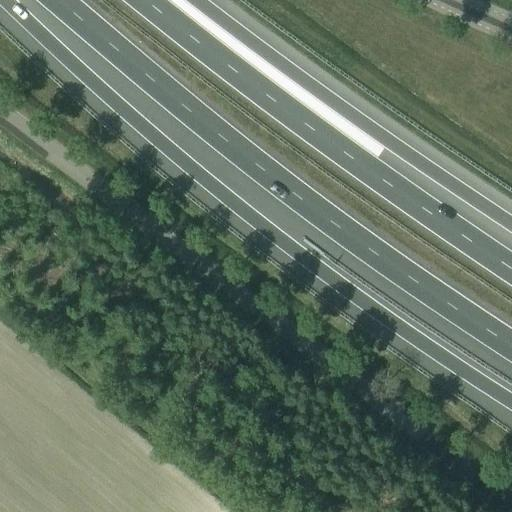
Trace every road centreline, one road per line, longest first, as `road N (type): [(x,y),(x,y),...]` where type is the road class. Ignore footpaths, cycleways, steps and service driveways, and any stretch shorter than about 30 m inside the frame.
road 1 (tertiary): [(511,505),(0,110)]
road 2 (motorway): [(6,0),(230,200),(511,401)]
road 3 (motorway): [(57,0),(244,155),(511,347)]
road 4 (motorway): [(511,264),(356,158),(149,0)]
road 5 (motorway): [(511,222),(181,0)]
